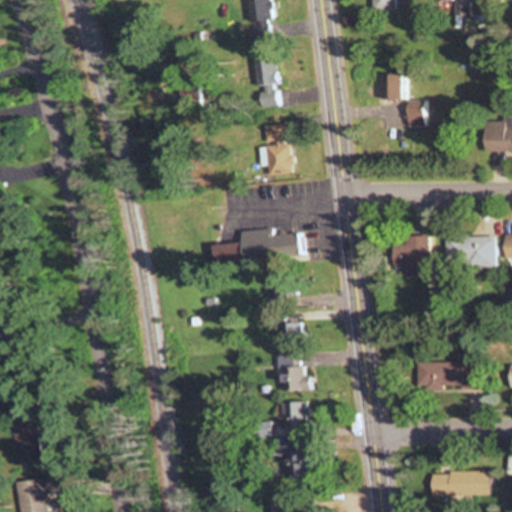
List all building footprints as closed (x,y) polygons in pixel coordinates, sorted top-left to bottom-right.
[(250,0),(256,43),(280,40),(275,0),(250,0)] [(379,0),(379,11),(402,11),(402,0),(379,0)] [(459,0),(459,14),(475,15),(475,0),(459,0)] [(493,14),(492,0),(477,0),(477,14),(493,14)] [(416,74),(388,74),(389,113),(413,112),(413,126),(431,126),(431,100),(416,101),(416,74)] [(492,152),(511,152),(511,117),(492,117),(492,152)] [(248,232),(250,257),(309,253),(308,233),(278,235),(278,229),(248,232)] [(502,235),(451,234),(450,262),(501,263),(502,235)] [(415,278),(438,277),(435,236),(400,238),(402,267),(414,266),(415,278)] [(0,361),(2,361),(0,356),(0,314),(21,306),(13,288),(0,293),(0,361)] [(286,320),(286,346),(308,346),(308,320),(286,320)] [(465,361),(424,361),(424,387),(485,386),(485,349),(465,349),(465,361)] [(312,374),(312,366),(290,366),(290,390),(319,390),(319,374),(312,374)] [(42,455),(42,400),(19,400),(19,455),(42,455)] [(291,402),(291,428),(314,428),(314,402),(291,402)] [(315,451),(289,452),(289,475),(316,474),(315,451)] [(433,471),(433,495),(491,495),(491,471),(433,471)] [(22,511),(54,511),(55,511),(52,511),(50,511),(46,478),(19,481),(22,511)] [(273,495),(273,511),(319,511),(319,494),(273,495)]
